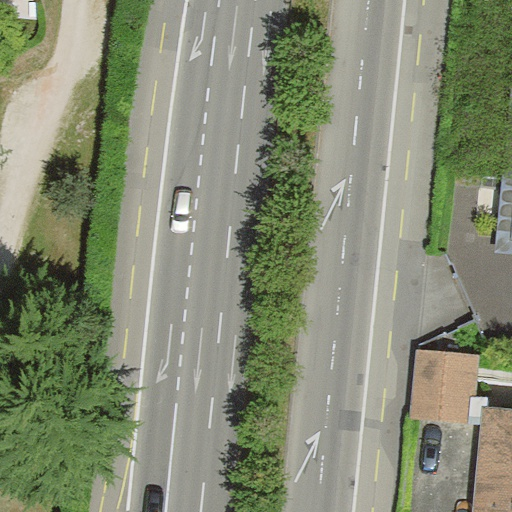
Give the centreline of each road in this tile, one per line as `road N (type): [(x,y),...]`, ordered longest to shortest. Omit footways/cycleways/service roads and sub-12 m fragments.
road 1 (primary): [(319,511),(371,0)]
road 2 (primary): [(243,0),(201,400)]
